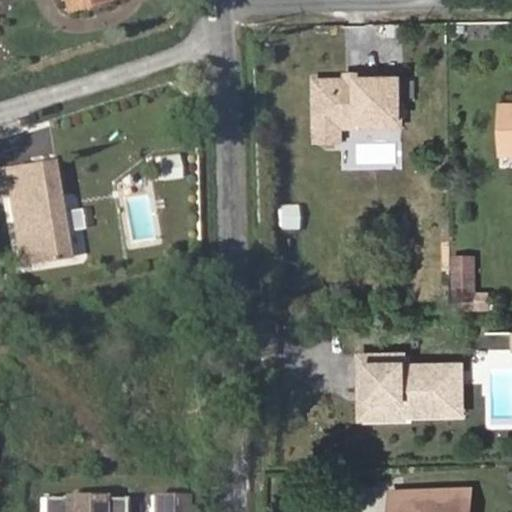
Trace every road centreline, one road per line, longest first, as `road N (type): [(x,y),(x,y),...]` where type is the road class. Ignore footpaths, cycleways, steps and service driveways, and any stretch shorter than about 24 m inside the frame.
road 1 (residential): [(236,511),(222,39)]
road 2 (residential): [(0,106),(222,39)]
road 3 (residential): [(219,5),(439,0)]
